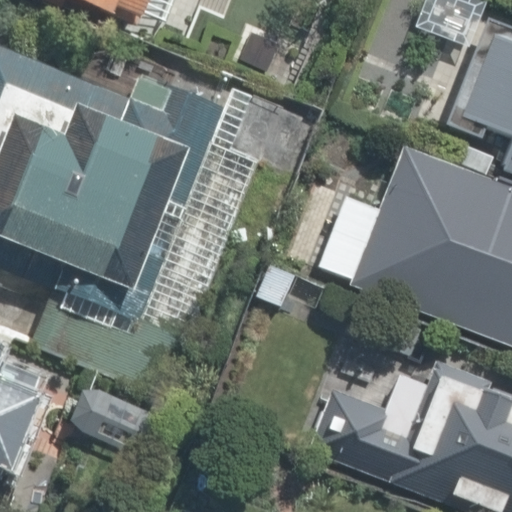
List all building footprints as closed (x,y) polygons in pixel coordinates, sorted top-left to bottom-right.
[(163,0),(54,0),(149,37),(163,0)] [(204,125),(0,44),(0,260),(129,312),(204,125)] [(511,53),(487,47),(448,147),(511,171),(511,53)] [(511,197),(396,152),(375,212),(351,201),(326,274),(511,346),(511,197)] [(511,511),(511,390),(350,330),(306,448),(478,511),(511,511)] [(0,373),(9,347),(0,343),(0,467),(17,474),(45,393),(0,379),(0,373)]
